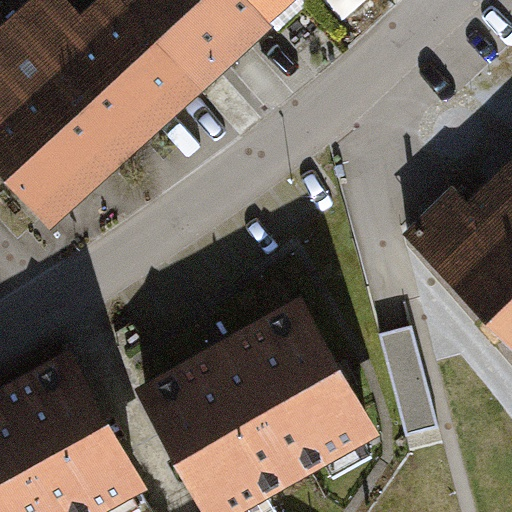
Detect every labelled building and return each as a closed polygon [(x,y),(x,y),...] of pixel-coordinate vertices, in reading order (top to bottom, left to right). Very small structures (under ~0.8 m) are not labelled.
[(0,83),(0,158),(64,228),(202,102),(108,0),(35,0),(0,32),(0,71),(6,78),(0,83)] [(145,0),(214,73),(293,0),(145,0)] [(511,168),(423,256),(511,345),(511,168)] [(149,374),(222,511),(384,426),(311,289),(149,374)] [(0,395),(0,511),(105,511),(145,490),(69,357),(0,395)]
